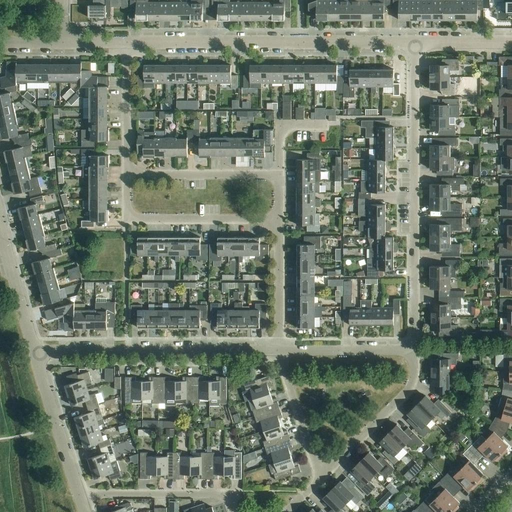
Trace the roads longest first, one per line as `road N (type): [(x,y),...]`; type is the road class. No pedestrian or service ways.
road 1 (residential): [(415,350),(416,43)]
road 2 (residential): [(128,45),(416,43)]
road 3 (residential): [(35,354),(279,350)]
road 4 (residential): [(280,220),(127,222),(126,176)]
road 5 (residential): [(280,220),(280,175),(126,176)]
road 6 (residential): [(81,500),(217,494),(231,496),(232,511)]
road 7 (residential): [(325,474),(411,388),(415,350)]
road 8 (residential): [(81,500),(35,354)]
road 9 (residential): [(35,354),(0,218)]
road 10 (residential): [(279,350),(415,350)]
road 11 (residential): [(325,474),(279,350)]
road 12 (residential): [(126,176),(128,45)]
road 13 (residential): [(279,350),(280,220)]
